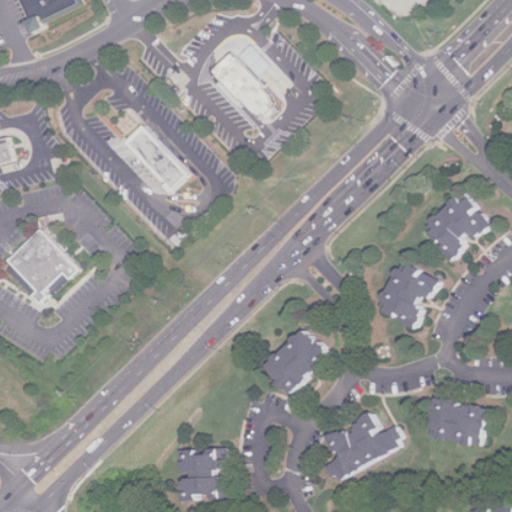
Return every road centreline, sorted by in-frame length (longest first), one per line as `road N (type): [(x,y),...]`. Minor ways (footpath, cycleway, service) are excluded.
road 1 (primary): [(28,511),(446,111)]
road 2 (primary): [(423,93),(179,330)]
road 3 (primary): [(179,330),(0,504)]
road 4 (residential): [(0,79),(90,52),(169,0)]
road 5 (primary): [(511,0),(423,93)]
